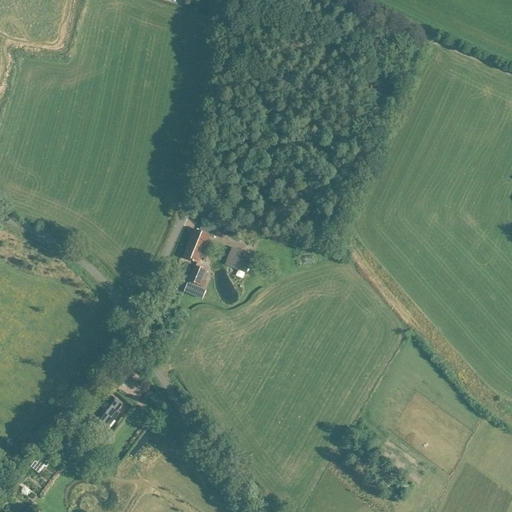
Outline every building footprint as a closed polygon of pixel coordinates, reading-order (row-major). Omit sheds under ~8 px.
[(195,229),(183,257),(193,261),(193,262),(194,262),(198,263),(202,253),(208,256),(211,247),(206,245),(210,235),(199,231),(195,229)] [(234,250),(229,264),(248,271),(253,258),(234,250)] [(208,259),(205,266),(213,268),(215,261),(208,259)] [(196,266),(189,281),(204,287),(206,281),(202,280),(205,272),(206,270),(196,266)] [(120,413),(118,411),(122,405),(111,396),(93,418),(107,429),(120,413)] [(68,452),(79,438),(68,429),(57,443),(68,452)] [(46,468),(52,461),(46,455),(39,463),(46,468)]
